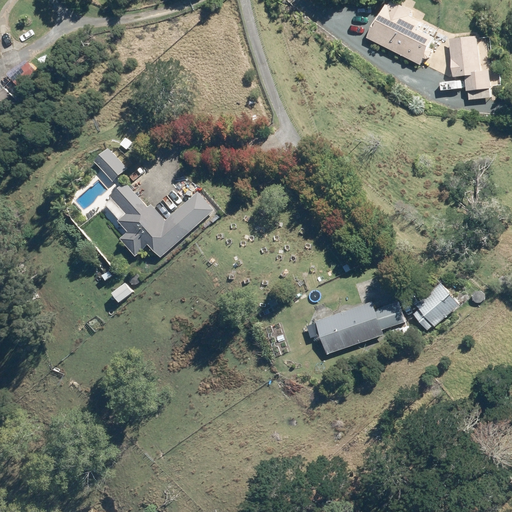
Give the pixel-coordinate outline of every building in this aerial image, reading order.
[(447,24),(398,0),(392,0),(374,37),(428,63),(447,24)] [(0,109),(3,107),(0,104),(0,92),(14,81),(8,74),(28,62),(20,49),(8,56),(5,32),(0,32),(0,109)] [(487,33),(456,36),(459,77),(470,76),(471,88),(500,87),(499,67),(490,68),(487,33)] [(11,86),(0,95),(0,99),(11,112),(23,101),(11,86)] [(132,231),(124,238),(139,258),(158,243),(167,255),(222,212),(206,191),(173,217),(169,220),(154,200),(147,205),(125,177),(134,169),(117,147),(101,160),(123,188),(117,194),(133,214),(124,221),(132,231)] [(142,277),(135,270),(126,279),(134,286),(142,277)] [(424,305),(416,310),(432,330),(467,302),(450,280),(421,302),(424,305)] [(132,291),(125,283),(112,294),(119,303),(132,291)] [(379,299),(324,320),(336,353),(414,323),(405,300),(382,308),(379,299)]
